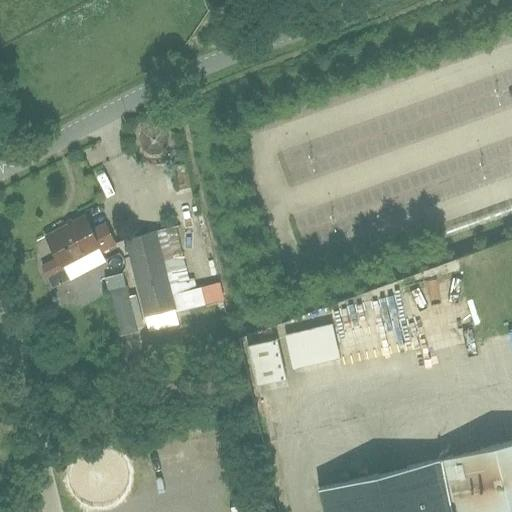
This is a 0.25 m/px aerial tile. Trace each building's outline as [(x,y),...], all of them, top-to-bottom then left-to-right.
[(53,287),(70,278),(63,265),(98,247),(101,251),(116,243),(105,222),(91,229),(84,214),(45,235),(57,257),(42,265),(53,287)] [(124,238),(144,316),(176,308),(157,229),(124,238)] [(122,272),(104,276),(108,289),(125,284),(122,272)] [(125,284),(108,289),(119,333),(137,329),(134,319),(142,316),(136,293),(128,296),(125,284)] [(412,308),(358,308),(358,337),(372,337),(372,346),(403,346),(403,354),(412,354),(412,308)] [(286,333),(293,367),(340,357),(332,323),(286,333)] [(286,378),(277,337),(248,344),(257,384),(286,378)] [(511,511),(511,440),(318,487),(324,511),(511,511)]
